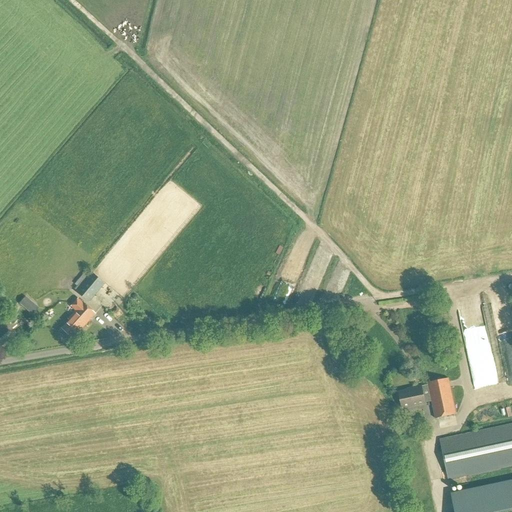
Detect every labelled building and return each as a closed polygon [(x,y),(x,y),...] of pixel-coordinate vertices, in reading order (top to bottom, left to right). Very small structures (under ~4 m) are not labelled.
[(93,274),(92,276),(86,271),(75,284),(77,286),(75,289),(78,291),(77,292),(90,303),(105,284),(93,274)] [(19,304),(32,315),(38,308),(25,296),(19,304)] [(71,307),(76,311),(68,319),(69,320),(61,329),(73,339),(96,314),(84,303),(83,304),(78,299),(71,307)] [(18,320),(14,314),(9,318),(14,324),(18,320)] [(11,329),(0,338),(0,340),(4,345),(16,334),(11,329)] [(427,383),(428,385),(431,398),(435,418),(456,414),(448,379),(427,383)] [(431,398),(428,385),(412,388),(412,389),(398,392),(402,409),(425,404),(425,400),(431,398)] [(511,424),(440,440),(448,479),(511,465),(511,424)] [(455,511),(511,511),(511,482),(452,495),(455,511)]
